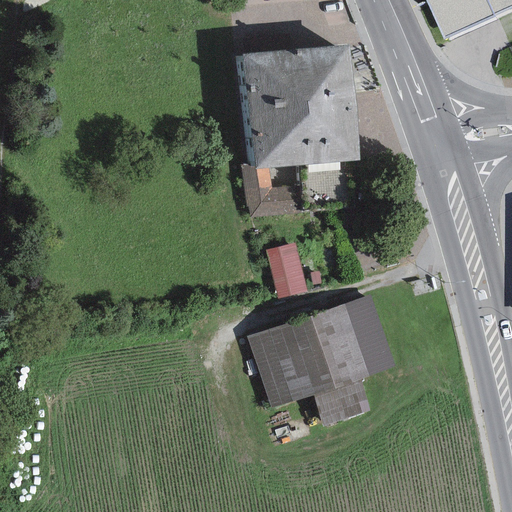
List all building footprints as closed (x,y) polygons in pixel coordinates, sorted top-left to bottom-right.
[(511,0),(425,0),(444,40),(511,9),(511,0)] [(245,56),(250,110),(355,100),(350,46),(245,56)] [(355,100),(250,110),(255,165),(256,169),(268,168),(361,159),(355,100)] [(303,213),(300,186),(270,189),(268,168),(256,169),(255,165),(241,166),(247,219),(303,213)] [(295,243),(265,251),(277,298),(307,291),(295,243)] [(370,295),(246,336),(270,408),(312,394),(323,427),(370,412),(360,381),(395,370),(370,295)]
